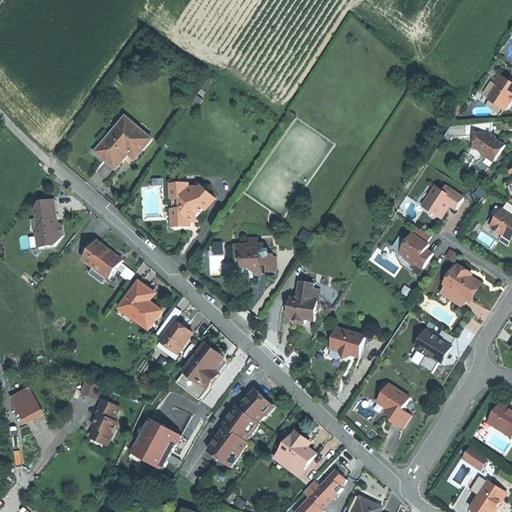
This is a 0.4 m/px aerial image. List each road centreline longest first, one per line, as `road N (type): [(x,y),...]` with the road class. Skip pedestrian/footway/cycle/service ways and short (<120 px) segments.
road 1 (residential): [(404,487),(49,162)]
road 2 (unknown): [(265,358),(195,445),(192,477)]
road 3 (residential): [(404,487),(478,374)]
